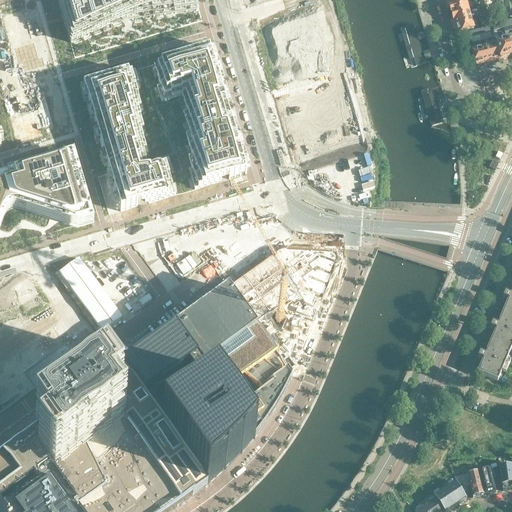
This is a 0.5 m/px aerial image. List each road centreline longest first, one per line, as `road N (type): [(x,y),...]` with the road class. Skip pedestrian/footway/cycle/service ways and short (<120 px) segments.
road 1 (residential): [(350,226),(353,272),(296,409),(252,469),(201,511)]
road 2 (residential): [(0,425),(178,295)]
road 3 (residential): [(438,380),(456,387),(511,257)]
road 4 (residential): [(430,0),(462,96),(511,122)]
road 5 (tertiary): [(425,374),(390,455),(351,511)]
road 6 (residential): [(0,272),(144,231)]
road 7 (residential): [(144,231),(276,193)]
road 8 (tertiary): [(478,249),(425,374)]
